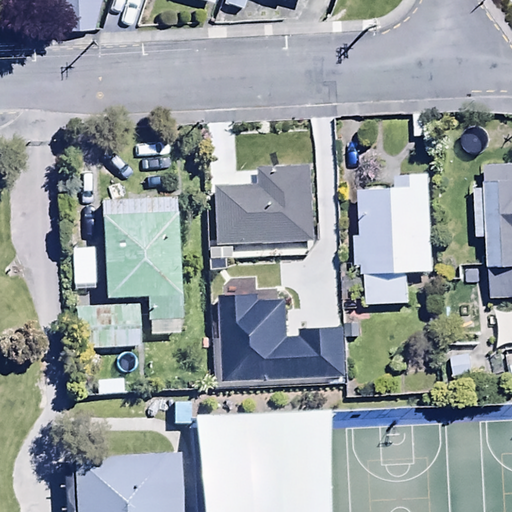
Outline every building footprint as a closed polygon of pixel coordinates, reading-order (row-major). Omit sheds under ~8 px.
[(61,0),(62,32),(92,31),(99,0),(61,0)] [(473,238),(484,237),(487,298),(511,297),(511,162),(482,163),(483,189),(473,189),(473,238)] [(310,241),(310,166),(256,167),(257,185),(213,185),(213,247),(256,247),(257,264),(305,263),(304,241),(310,241)] [(431,274),(427,174),(393,176),(394,188),(357,189),(359,236),(352,236),(354,275),(362,275),(363,306),(407,304),(406,275),(431,274)] [(178,335),(175,198),(99,199),(101,301),(143,300),(144,323),(148,323),(148,336),(178,335)] [(92,284),(91,249),(68,249),(68,285),(92,284)] [(332,298),(303,298),(303,342),(331,342),(332,298)] [(135,307),(71,308),(72,351),(136,349),(135,307)] [(189,403),(160,405),(162,427),(190,425),(189,403)] [(187,511),(183,449),(66,457),(70,511),(187,511)]
